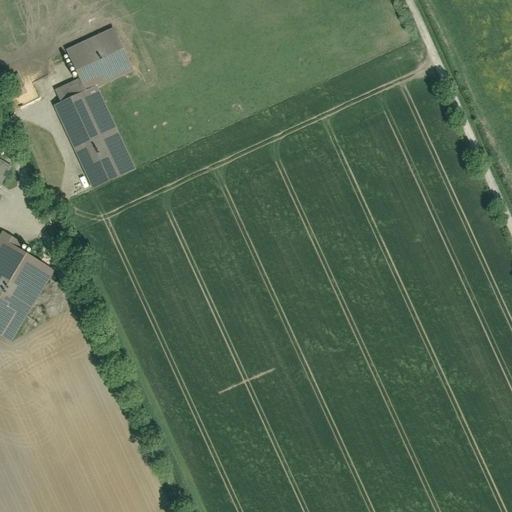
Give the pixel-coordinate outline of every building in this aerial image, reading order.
[(130,68),(111,27),(64,48),(78,77),(84,90),(94,85),(130,68)] [(17,75),(1,82),(11,102),(27,95),(17,75)] [(84,90),(78,77),(55,87),(61,100),(84,90)] [(132,168),(94,85),(84,90),(61,100),(51,105),(89,188),(132,168)] [(0,184),(10,167),(0,160),(0,184)] [(0,335),(10,342),(52,271),(14,249),(18,243),(0,232),(0,335)]
